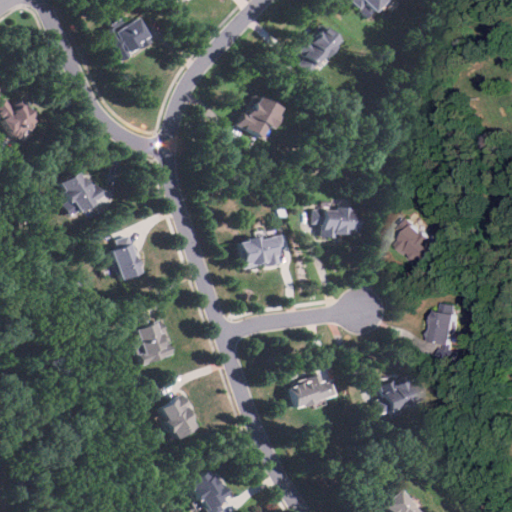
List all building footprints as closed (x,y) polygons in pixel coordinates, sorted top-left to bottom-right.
[(347,0),(356,8),(362,1),(372,12),(384,0),(347,0)] [(134,15),(101,32),(115,59),(148,42),(134,15)] [(298,50),(312,65),(337,40),(322,26),(298,50)] [(235,126),(261,139),(278,107),(252,94),(235,126)] [(16,98),(8,106),(0,98),(0,124),(12,138),(34,118),(16,98)] [(99,193),(74,168),(55,187),(80,212),(99,193)] [(354,209),(307,207),(307,224),(318,224),(317,233),(353,234),(354,209)] [(447,249),(414,215),(400,229),(407,236),(400,243),(425,269),(447,249)] [(280,249),(277,233),(234,242),(239,269),(276,262),(274,250),(280,249)] [(106,250),(118,280),(139,271),(127,242),(106,250)] [(456,344),(462,315),(439,310),(433,340),(456,344)] [(167,355),(158,319),(139,324),(138,317),(128,320),(139,362),(167,355)] [(288,407),(332,397),(328,378),(318,381),(317,376),(283,383),(288,407)] [(375,384),(378,398),(371,399),(375,413),(418,403),(412,376),(375,384)] [(154,405),(169,439),(194,428),(179,394),(154,405)] [(227,494),(204,466),(182,483),(205,511),(227,494)] [(377,505),(382,511),(416,511),(397,488),(377,505)]
